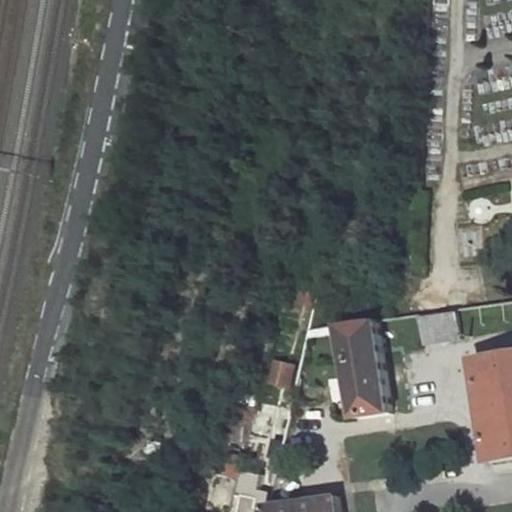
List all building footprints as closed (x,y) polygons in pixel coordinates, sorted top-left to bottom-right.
[(325,293),(317,330),(339,327),(347,299),(325,293)] [(428,344),(465,338),(463,323),(474,322),(472,308),(424,315),(428,344)] [(395,414),(382,321),(347,326),(361,419),(395,414)] [(511,458),(511,354),(478,360),(493,461),(511,458)] [(296,419),(298,449),(320,447),(317,416),(296,419)] [(274,511),(343,511),(341,496),(275,507),(274,511)]
